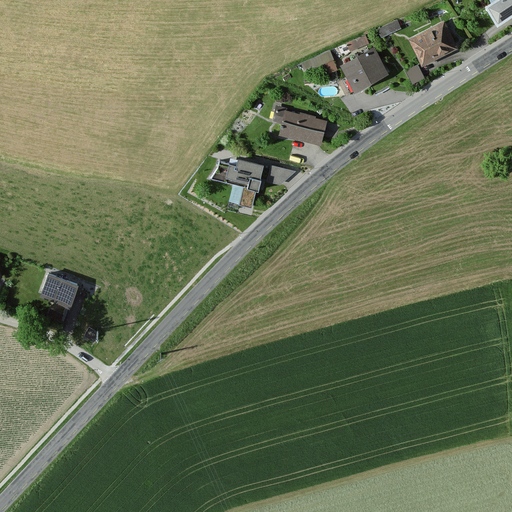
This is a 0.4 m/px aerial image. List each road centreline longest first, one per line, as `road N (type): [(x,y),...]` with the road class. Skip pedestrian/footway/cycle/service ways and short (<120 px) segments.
road 1 (tertiary): [(511,44),(307,186),(119,378)]
road 2 (tertiary): [(119,378),(0,505)]
road 3 (residential): [(119,378),(0,323)]
